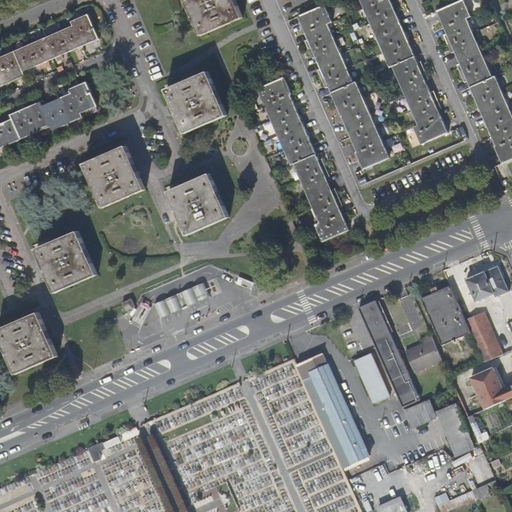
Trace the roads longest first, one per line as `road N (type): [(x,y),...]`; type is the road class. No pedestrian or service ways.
road 1 (primary): [(0,436),(504,219)]
road 2 (residential): [(111,0),(152,114),(0,179)]
road 3 (unknown): [(236,305),(218,279),(198,275),(149,299),(134,344),(156,339),(171,321)]
